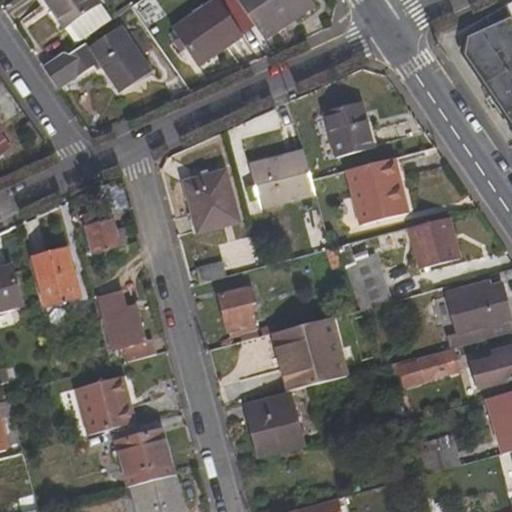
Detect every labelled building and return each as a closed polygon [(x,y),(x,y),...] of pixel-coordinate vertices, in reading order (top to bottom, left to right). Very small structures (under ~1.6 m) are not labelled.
[(95,0),(41,0),(46,7),(53,4),(70,28),(100,6),(95,0)] [(309,0),(234,0),(264,44),(315,8),(309,0)] [(197,68),(242,37),(217,1),(172,31),(176,37),(170,42),(180,55),(186,52),(197,68)] [(46,7),(64,32),(70,28),(53,4),(46,7)] [(70,28),(80,44),(111,22),(100,6),(70,28)] [(467,37),(464,57),(511,126),(511,19),(511,18),(467,37)] [(69,56),(66,53),(44,68),(58,89),(98,61),(119,91),(148,71),(120,30),(89,51),(84,45),(69,56)] [(335,159),(374,150),(362,103),(323,113),(335,159)] [(315,195),(311,181),(304,154),(251,167),(262,208),(315,195)] [(359,227),(406,215),(392,160),(346,172),(359,227)] [(198,232),(238,220),(226,173),(185,183),(198,232)] [(82,216),(92,254),(119,246),(114,230),(109,208),(82,216)] [(401,276),(442,265),(431,224),(389,235),(401,276)] [(128,244),(123,229),(114,230),(119,246),(128,244)] [(361,312),(367,310),(393,303),(374,255),(368,257),(366,252),(353,255),(350,245),(337,249),(344,268),(361,312)] [(337,249),(329,251),(325,252),(333,272),(344,268),(337,249)] [(46,308),(80,299),(68,251),(33,260),(46,308)] [(222,264),(197,271),(201,286),(226,279),(222,264)] [(0,313),(21,307),(11,266),(0,268),(0,313)] [(456,337),(446,339),(449,351),(454,351),(511,334),(511,325),(502,285),(490,289),(488,283),(446,294),(456,337)] [(231,340),(239,338),(241,344),(260,338),(247,290),(219,297),(231,340)] [(122,293),(98,299),(103,315),(126,310),(122,293)] [(103,315),(112,349),(122,348),(144,342),(136,308),(126,310),(103,315)] [(291,395),(346,379),(331,320),(278,333),(273,335),(290,395),(291,395)] [(275,326),(261,329),(263,338),(273,335),(278,333),(275,326)] [(126,364),(166,352),(163,337),(144,342),(122,348),(126,364)] [(511,346),(490,353),(492,359),(472,365),(478,391),(511,381),(511,346)] [(403,389),(459,375),(454,351),(449,351),(397,366),(403,389)] [(118,379),(71,392),(84,438),(131,426),(118,379)] [(511,394),(488,401),(503,457),(511,454),(511,394)] [(291,395),(290,395),(245,406),(259,456),(304,444),(291,395)] [(0,452),(8,451),(8,446),(19,443),(8,402),(0,403),(0,452)] [(116,445),(127,489),(132,488),(174,477),(162,433),(116,445)] [(452,434),(422,439),(428,469),(458,464),(452,434)] [(36,511),(22,455),(0,460),(0,511),(36,511)] [(138,511),(182,511),(174,477),(132,488),(138,511)]
